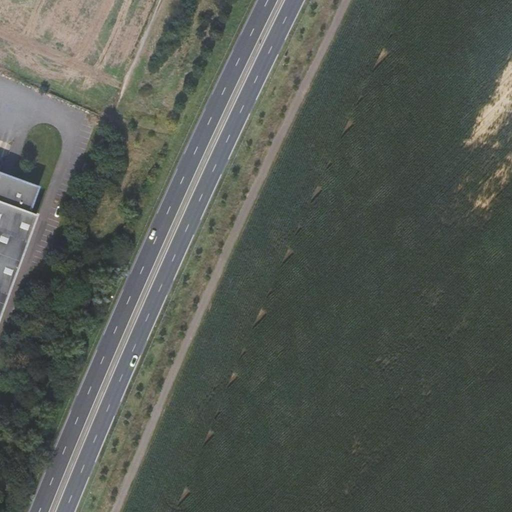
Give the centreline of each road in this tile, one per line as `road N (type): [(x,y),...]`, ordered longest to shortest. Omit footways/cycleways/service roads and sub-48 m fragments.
road 1 (primary): [(63,511),(115,380),(301,0)]
road 2 (primary): [(268,0),(87,364),(33,511)]
